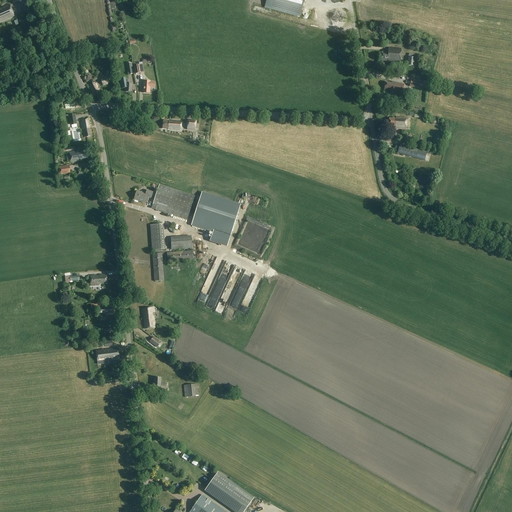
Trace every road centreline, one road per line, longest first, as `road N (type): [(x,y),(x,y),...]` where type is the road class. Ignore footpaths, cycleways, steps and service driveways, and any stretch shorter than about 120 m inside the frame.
road 1 (unclassified): [(148,511),(110,198),(90,105)]
road 2 (unclassified): [(370,121),(90,105)]
road 3 (unclassified): [(511,239),(388,195),(370,121)]
road 4 (unclassified): [(370,121),(348,0)]
